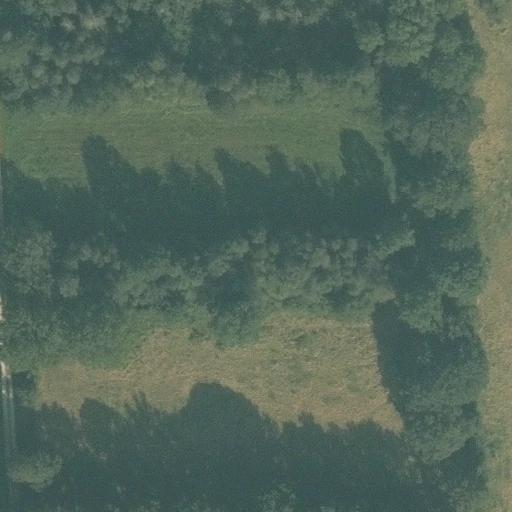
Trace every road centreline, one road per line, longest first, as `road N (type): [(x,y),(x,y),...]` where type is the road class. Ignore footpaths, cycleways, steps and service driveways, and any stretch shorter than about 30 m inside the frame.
road 1 (track): [(448,511),(423,0)]
road 2 (track): [(12,511),(0,277)]
